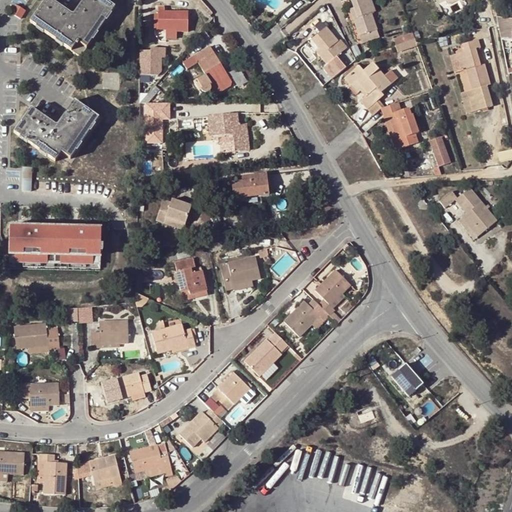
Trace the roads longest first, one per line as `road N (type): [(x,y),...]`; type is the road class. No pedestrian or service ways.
road 1 (residential): [(78,432),(154,412),(196,380),(354,218)]
road 2 (residential): [(170,511),(188,504),(402,295)]
road 3 (residential): [(213,0),(261,57),(354,218)]
road 4 (residential): [(402,295),(511,422)]
